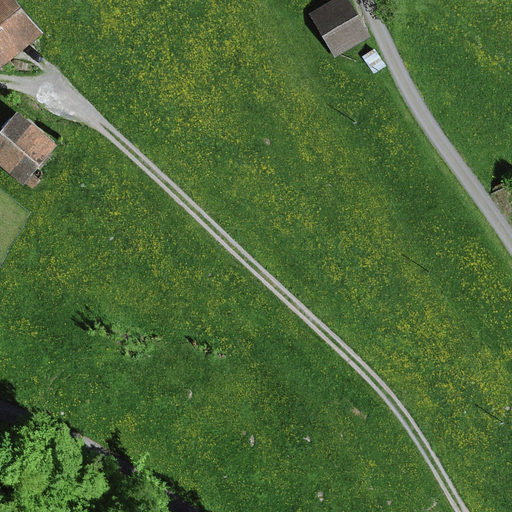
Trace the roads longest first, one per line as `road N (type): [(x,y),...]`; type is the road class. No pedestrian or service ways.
road 1 (track): [(450,511),(411,423),(367,374),(59,88)]
road 2 (residential): [(0,398),(315,511)]
